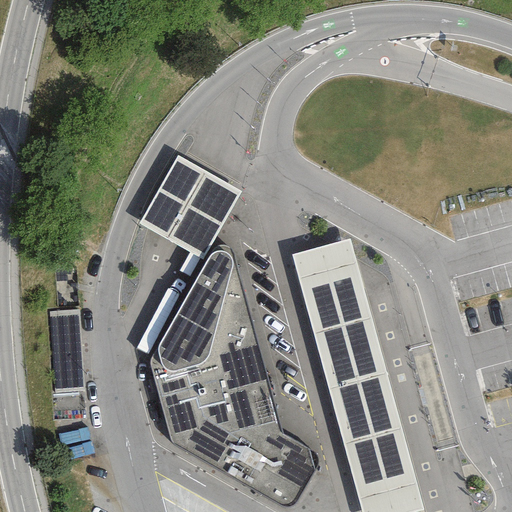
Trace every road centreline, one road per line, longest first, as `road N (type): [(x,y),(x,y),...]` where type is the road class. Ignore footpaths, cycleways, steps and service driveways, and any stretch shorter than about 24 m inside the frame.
road 1 (unclassified): [(27,0),(0,140)]
road 2 (unclassified): [(0,389),(22,511)]
